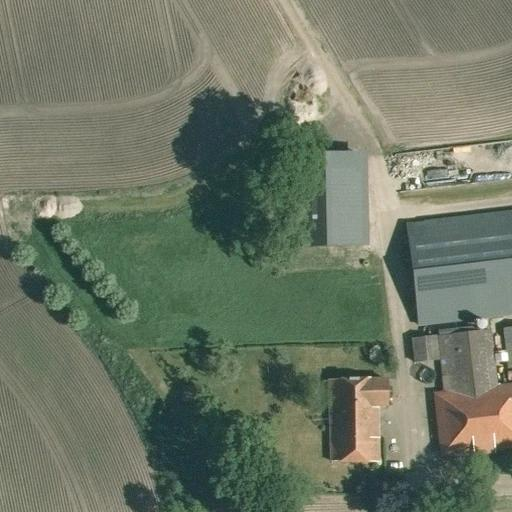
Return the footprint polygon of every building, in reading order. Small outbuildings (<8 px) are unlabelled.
[(337,30),(326,34),(338,63),(348,59),(337,30)] [(369,105),(378,127),(388,123),(379,101),(369,105)] [(451,174),(451,184),(474,184),(474,173),(451,174)] [(511,211),(406,224),(418,325),(436,323),(472,319),(511,313),(511,211)] [(472,319),(436,323),(444,393),(496,387),(489,330),(474,331),(472,319)] [(507,368),(511,367),(511,326),(502,328),(507,368)] [(414,363),(439,360),(436,335),(411,338),(414,363)] [(377,405),(387,405),(387,378),(330,379),(330,420),(377,420),(377,405)] [(511,384),(496,387),(444,393),(434,394),(441,455),(473,452),(473,454),(494,452),(494,449),(511,446),(511,384)] [(378,461),(377,420),(330,420),(331,462),(378,461)]
